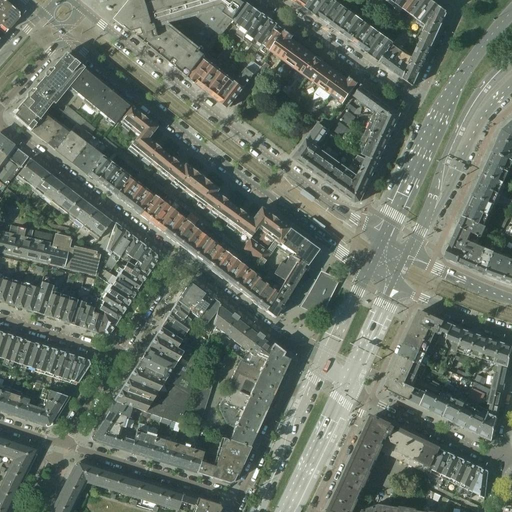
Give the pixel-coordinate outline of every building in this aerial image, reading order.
[(138,37),(137,38),(189,79),(205,58),(204,57),(205,56),(215,44),(223,51),(227,45),(219,38),(233,21),(234,22),(247,4),(241,0),(140,0),(132,2),(117,21),(132,34),(137,32),(138,37)] [(306,9),(312,0),(298,0),(297,3),(306,9)] [(313,15),(324,0),(312,0),(306,9),(313,15)] [(321,20),(334,2),(333,1),(331,0),(324,0),(313,15),(321,20)] [(410,0),(399,0),(396,5),(403,11),(410,0)] [(422,0),(410,0),(403,11),(411,16),(422,0)] [(432,2),(428,0),(422,0),(411,16),(418,21),(432,2)] [(0,31),(4,35),(18,18),(18,14),(4,2),(0,5),(0,31)] [(328,26),(342,7),(334,2),(321,20),(328,26)] [(440,8),(432,2),(418,21),(426,27),(440,8)] [(255,9),(247,4),(234,22),(242,28),(255,9)] [(342,7),(328,26),(335,31),(349,12),(342,7)] [(447,13),(440,8),(426,27),(425,28),(427,29),(425,33),(435,38),(447,13)] [(262,15),(255,9),(242,28),(238,33),(245,38),(249,33),(262,15)] [(349,12),(335,31),(343,37),(357,18),(349,12)] [(248,35),(246,39),(253,44),(270,21),(262,15),(249,33),(248,35)] [(357,18),(343,37),(351,42),(364,24),(357,18)] [(277,26),(270,21),(253,44),(260,49),(277,26)] [(388,21),(385,24),(392,29),(395,26),(388,21)] [(358,47),(372,29),(364,24),(351,42),(358,47)] [(287,33),(277,26),(260,49),(270,56),(272,53),(287,33)] [(365,53),(379,34),(374,31),(372,29),(358,47),(365,53)] [(293,37),(287,33),(272,53),(343,104),(357,84),(350,79),(348,82),(322,63),(323,62),(317,58),(316,59),(291,40),(293,37)] [(423,63),(435,38),(425,33),(424,35),(423,38),(413,59),(423,63)] [(379,34),(365,53),(373,58),(386,40),(379,34)] [(386,40),(373,58),(380,64),(392,47),(394,45),(386,40)] [(392,47),(380,64),(392,72),(404,52),(401,49),(399,52),(392,47)] [(404,52),(392,72),(403,80),(413,60),(406,57),(408,54),(404,52)] [(53,106),(68,88),(83,69),(81,68),(66,55),(64,54),(51,69),(53,70),(49,75),(45,79),(44,77),(33,90),(34,91),(27,99),(26,98),(15,111),(16,112),(12,116),(30,132),(44,113),(50,106),(51,104),(53,106)] [(205,58),(189,79),(197,85),(213,64),(205,58)] [(413,60),(403,80),(413,87),(423,63),(413,59),(413,60)] [(244,89),(254,76),(255,77),(261,68),(252,61),(246,69),(236,83),(244,89)] [(213,64),(197,85),(204,91),(221,70),(213,64)] [(260,81),(260,80),(267,71),(262,67),(261,68),(255,77),(260,81)] [(129,107),(107,89),(83,69),(68,88),(113,126),(117,121),(129,107)] [(221,70),(204,91),(212,97),(228,76),(221,70)] [(269,73),(267,71),(260,80),(262,82),(269,73)] [(219,103),(231,89),(236,83),(228,76),(212,97),(219,103)] [(229,108),(239,95),(244,89),(236,83),(231,89),(219,103),(226,108),(229,107),(229,108)] [(279,84),(275,89),(280,92),(284,87),(279,84)] [(375,97),(361,87),(361,88),(355,96),(368,106),(375,97)] [(291,93),(288,98),(296,104),(299,99),(291,93)] [(392,109),(375,97),(368,106),(376,113),(375,114),(383,113),(389,116),(392,109)] [(60,111),(53,106),(51,104),(50,106),(58,113),(60,111)] [(155,128),(146,121),(129,107),(117,121),(125,127),(120,133),(124,137),(129,131),(137,137),(128,148),(138,155),(148,142),(146,140),(155,128)] [(383,113),(375,114),(368,130),(389,140),(400,115),(392,109),(389,116),(383,113)] [(64,114),(62,112),(60,111),(58,113),(66,119),(67,117),(64,114)] [(315,111),(311,116),(320,122),(322,118),(323,117),(315,111)] [(44,113),(30,132),(38,138),(53,119),(44,113)] [(355,119),(346,113),(345,115),(349,118),(353,121),(355,119)] [(349,118),(345,115),(343,117),(347,119),(352,123),(353,121),(349,118)] [(72,121),(70,119),(67,117),(66,119),(74,126),(76,124),(75,123),(72,121)] [(347,119),(343,117),(341,120),(349,126),(352,123),(347,119)] [(53,119),(38,138),(46,145),(61,125),(53,119)] [(322,122),(320,125),(328,131),(329,132),(329,131),(331,128),(322,122)] [(352,131),(345,126),(340,122),(338,124),(350,133),(352,131)] [(105,147),(102,145),(99,143),(92,137),(90,135),(87,133),(84,130),(81,128),(78,126),(76,124),(74,126),(70,132),(68,134),(55,151),(70,163),(86,175),(90,170),(101,156),(107,149),(105,147)] [(305,168),(319,149),(315,146),(319,141),(321,142),(328,131),(320,125),(318,124),(293,159),(305,168)] [(350,133),(338,124),(337,126),(341,129),(342,130),(349,135),(350,133)] [(511,125),(510,124),(502,131),(499,138),(511,144),(511,125)] [(61,125),(46,145),(55,151),(68,134),(70,132),(61,125)] [(342,130),(341,129),(337,126),(335,128),(347,137),(349,135),(342,130)] [(347,137),(335,128),(333,130),(339,134),(345,140),(347,137)] [(389,140),(368,130),(363,141),(365,142),(363,146),(363,156),(367,157),(378,162),(389,140)] [(0,136),(0,153),(7,159),(17,166),(19,168),(27,158),(24,156),(0,136)] [(337,145),(339,141),(336,139),(335,138),(328,147),(333,150),(335,147),(337,145)] [(511,161),(511,159),(511,144),(499,138),(493,152),(511,161)] [(153,146),(148,142),(138,155),(155,169),(166,156),(159,151),(160,150),(154,145),(153,146)] [(324,182),(338,163),(319,149),(305,168),(324,182)] [(509,172),(511,165),(511,160),(511,161),(493,152),(488,163),(509,172)] [(17,166),(7,159),(0,153),(0,184),(5,188),(19,168),(17,166)] [(101,156),(90,170),(86,175),(96,182),(110,163),(101,156)] [(170,160),(166,156),(155,169),(172,181),(181,169),(176,165),(177,164),(171,159),(170,160)] [(360,203),(377,164),(378,162),(367,157),(367,159),(359,156),(348,170),(338,163),(324,182),(355,204),(360,203)] [(39,167),(29,159),(15,179),(24,186),(26,184),(39,167)] [(110,163),(96,182),(105,190),(120,171),(110,163)] [(504,183),(509,173),(509,172),(488,163),(483,174),(504,183)] [(184,166),(181,169),(172,181),(205,207),(214,194),(216,191),(210,186),(210,185),(191,170),(190,171),(184,166)] [(39,167),(26,184),(24,186),(33,193),(35,190),(48,174),(39,167)] [(120,171),(105,190),(115,197),(129,178),(120,171)] [(48,174),(35,190),(33,193),(41,199),(55,179),(48,174)] [(504,183),(483,174),(478,185),(499,194),(504,183)] [(129,178),(115,197),(131,209),(145,190),(129,178)] [(55,179),(41,199),(49,205),(64,186),(55,179)] [(494,205),(499,194),(478,185),(473,195),(494,205)] [(64,186),(49,205),(56,211),(71,191),(64,186)] [(8,190),(5,193),(14,200),(16,196),(8,190)] [(145,190),(131,209),(139,216),(154,196),(145,190)] [(71,191),(56,211),(65,217),(79,198),(71,191)] [(182,191),(180,194),(184,197),(187,199),(189,197),(182,191)] [(220,198),(214,194),(205,207),(222,220),(231,207),(226,203),(226,202),(220,197),(220,198)] [(169,208),(170,206),(174,201),(172,200),(166,195),(161,202),(146,221),(154,227),(169,208)] [(494,205),(473,195),(468,206),(489,216),(494,205)] [(25,203),(16,196),(14,200),(23,207),(25,203)] [(146,221),(161,202),(154,196),(139,216),(146,221)] [(79,198),(65,217),(73,223),(87,204),(79,198)] [(40,200),(34,208),(40,213),(46,205),(40,200)] [(182,207),(179,205),(174,201),(170,206),(178,212),(182,207)] [(33,209),(25,203),(23,207),(30,213),(33,209)] [(87,204),(73,223),(80,229),(95,210),(87,204)] [(484,227),(489,216),(468,206),(463,217),(484,227)] [(237,211),(231,207),(222,220),(239,234),(250,220),(244,216),(244,215),(238,210),(237,211)] [(162,233),(177,214),(169,208),(154,227),(162,233)] [(41,215),(33,209),(30,213),(38,219),(41,215)] [(288,229),(271,217),(260,209),(251,221),(250,220),(239,234),(241,235),(238,240),(244,245),(248,240),(249,239),(256,229),(274,241),(277,244),(288,229)] [(95,210),(80,229),(88,235),(102,215),(95,210)] [(171,240),(184,222),(180,218),(181,216),(177,213),(177,214),(162,233),(171,240)] [(198,220),(192,215),(190,214),(184,222),(171,240),(179,246),(193,227),(198,220)] [(48,221),(41,215),(38,219),(46,224),(48,221)] [(102,215),(88,235),(96,241),(111,222),(102,215)] [(486,228),(484,227),(463,217),(458,227),(481,237),(482,238),(486,228)] [(187,252),(203,232),(202,231),(206,226),(205,226),(199,221),(198,220),(193,227),(179,246),(187,252)] [(109,256),(125,233),(114,224),(105,249),(109,252),(107,255),(109,256)] [(0,253),(94,276),(97,262),(98,256),(94,255),(95,253),(73,248),(73,250),(69,249),(71,236),(56,232),(55,236),(52,248),(49,247),(52,236),(50,235),(34,232),(33,239),(30,239),(32,231),(10,225),(8,233),(0,231),(0,253)] [(467,268),(477,245),(479,240),(481,237),(458,227),(446,255),(448,259),(467,268)] [(73,232),(69,228),(68,229),(66,232),(71,234),(71,236),(74,238),(76,235),(73,232)] [(495,233),(491,242),(496,245),(499,240),(503,242),(506,237),(500,234),(502,230),(496,228),(494,232),(495,233)] [(223,236),(214,229),(212,231),(213,231),(210,235),(216,239),(215,240),(217,243),(223,236)] [(288,229),(277,244),(274,247),(275,248),(287,255),(306,267),(317,251),(288,229)] [(203,232),(187,252),(194,258),(209,239),(205,235),(206,234),(203,232)] [(117,262),(119,258),(132,238),(125,233),(109,256),(106,264),(105,267),(106,268),(104,271),(109,274),(111,272),(112,270),(117,262)] [(227,239),(223,236),(217,243),(222,246),(225,241),(227,239)] [(131,260),(141,245),(132,238),(119,258),(123,261),(126,257),(131,260)] [(209,239),(194,258),(202,264),(218,243),(214,240),(213,242),(209,239)] [(271,254),(266,251),(249,239),(248,240),(244,245),(240,250),(246,254),(259,264),(263,267),(271,254)] [(218,243),(202,264),(210,270),(224,251),(220,247),(221,246),(218,243)] [(141,245),(131,260),(137,263),(133,268),(137,271),(149,251),(141,245)] [(477,245),(467,268),(476,272),(486,249),(477,245)] [(486,249),(476,272),(486,276),(494,253),(495,253),(486,249)] [(224,251),(210,270),(217,276),(232,257),(233,255),(230,253),(229,255),(227,254),(229,252),(226,250),(224,251)] [(155,256),(149,251),(137,271),(146,276),(156,260),(155,256)] [(494,253),(486,276),(495,279),(504,255),(500,253),(499,255),(494,253)] [(281,288),(265,312),(274,319),(306,267),(287,255),(282,264),(280,263),(273,274),(275,276),(272,280),(281,288)] [(504,255),(495,279),(504,283),(511,262),(511,260),(508,259),(509,257),(504,255)] [(137,263),(131,260),(126,257),(123,261),(120,266),(124,268),(127,264),(133,268),(137,263)] [(226,282),(240,264),(241,262),(238,259),(236,261),(232,257),(217,276),(226,282)] [(233,288),(248,270),(243,266),(244,264),(247,260),(245,258),(241,262),(240,264),(226,282),(233,288)] [(146,276),(137,271),(133,268),(127,264),(124,268),(120,266),(118,269),(141,284),(146,276)] [(260,270),(263,267),(259,264),(257,267),(255,271),(257,273),(260,270)] [(141,284),(118,269),(115,273),(119,276),(117,280),(136,292),(141,284)] [(248,270),(233,288),(241,294),(256,274),(253,271),(252,273),(248,270)] [(272,280),(260,270),(257,273),(257,274),(256,274),(241,294),(265,312),(281,288),(272,280)] [(321,277),(315,287),(328,294),(333,282),(321,277)] [(0,302),(4,303),(11,281),(5,279),(2,278),(0,284),(0,302)] [(44,317),(53,287),(55,281),(42,278),(41,283),(38,290),(31,313),(44,317)] [(136,292),(117,280),(116,279),(111,286),(131,299),(136,292)] [(11,281),(4,303),(13,306),(20,284),(11,281)] [(189,282),(176,302),(189,312),(195,303),(197,304),(204,294),(189,282)] [(22,309),(29,287),(20,284),(13,306),(22,309)] [(131,299),(111,286),(106,294),(126,307),(131,299)] [(31,313),(38,290),(32,287),(29,287),(22,309),(31,313)] [(52,319),(60,295),(56,294),(57,288),(53,287),(44,317),(52,319)] [(77,328),(85,303),(89,292),(90,289),(81,287),(76,301),(69,325),(77,328)] [(315,287),(309,297),(323,304),(328,294),(315,287)] [(60,322),(70,293),(65,291),(63,297),(60,295),(52,319),(60,322)] [(87,331),(92,313),(97,298),(89,292),(85,303),(77,328),(87,331)] [(69,325),(76,301),(73,299),(74,294),(70,293),(60,322),(69,325)] [(126,307),(106,294),(102,301),(104,303),(122,314),(126,307)] [(211,299),(204,294),(197,304),(191,313),(195,316),(192,320),(195,322),(211,299)] [(309,297),(303,307),(319,314),(323,304),(309,297)] [(220,305),(211,299),(195,322),(195,323),(198,326),(201,321),(205,324),(220,305)] [(176,302),(170,313),(186,326),(189,321),(185,318),(189,312),(176,302)] [(122,314),(104,303),(99,310),(103,313),(117,321),(122,314)] [(242,322),(220,305),(205,324),(202,329),(207,332),(212,325),(215,328),(210,334),(225,346),(242,322)] [(420,312),(415,323),(439,334),(440,331),(444,323),(420,312)] [(102,316),(92,313),(87,331),(97,334),(102,316)] [(117,321),(103,313),(102,316),(97,334),(104,336),(108,335),(117,321)] [(186,326),(170,313),(165,320),(185,335),(195,341),(199,336),(191,329),(186,326)] [(185,335),(165,320),(159,328),(180,342),(185,345),(188,340),(183,337),(185,335)] [(260,336),(242,322),(225,346),(240,359),(244,357),(247,353),(260,336)] [(415,323),(410,334),(434,345),(439,334),(415,323)] [(464,332),(444,323),(440,331),(448,335),(446,339),(459,345),(464,332)] [(159,328),(153,338),(175,350),(180,342),(159,328)] [(470,354),(476,336),(464,332),(459,345),(457,350),(470,354)] [(410,334),(405,345),(429,356),(434,345),(410,334)] [(7,367),(16,339),(7,336),(0,357),(0,358),(4,360),(2,366),(3,366),(7,367)] [(260,336),(247,353),(244,357),(240,359),(241,361),(239,361),(234,373),(274,391),(288,361),(269,352),(272,346),(260,336)] [(481,359),(488,340),(476,336),(470,354),(481,359)] [(153,338),(147,348),(175,363),(181,353),(175,350),(153,338)] [(17,364),(24,341),(16,339),(7,367),(11,368),(13,363),(17,364)] [(195,345),(188,340),(185,345),(193,350),(195,345)] [(496,363),(501,344),(488,340),(481,359),(496,363)] [(26,367),(33,344),(24,341),(17,364),(21,366),(19,371),(24,373),(26,367)] [(42,347),(33,344),(26,367),(34,370),(42,347)] [(508,365),(511,349),(511,347),(501,344),(496,363),(499,364),(508,365)] [(405,345),(400,356),(424,367),(429,356),(405,345)] [(51,350),(42,347),(34,370),(44,373),(51,350)] [(179,424),(202,354),(195,351),(190,358),(184,368),(181,366),(175,363),(147,348),(139,360),(133,369),(162,383),(167,386),(171,388),(169,392),(163,400),(160,406),(155,404),(150,402),(120,391),(112,403),(135,410),(136,410),(144,413),(160,418),(179,424)] [(60,353),(51,350),(44,373),(53,376),(60,353)] [(68,356),(60,353),(53,376),(61,379),(68,356)] [(77,359),(68,356),(61,379),(70,382),(77,359)] [(395,367),(415,376),(419,378),(424,367),(400,356),(395,367)] [(184,368),(190,358),(187,357),(184,361),(181,366),(184,368)] [(87,362),(77,359),(70,382),(76,384),(88,366),(87,362)] [(508,365),(499,364),(496,374),(494,374),(491,390),(503,392),(508,365)] [(204,367),(202,374),(214,378),(216,371),(204,367)] [(384,389),(401,397),(409,380),(412,382),(415,376),(395,367),(384,389)] [(457,373),(467,377),(469,372),(459,367),(457,373)] [(133,369),(126,381),(156,393),(162,383),(133,369)] [(274,391),(234,373),(221,402),(260,421),(274,391)] [(214,378),(202,374),(199,381),(212,385),(214,378)] [(474,381),(484,385),(486,379),(485,379),(484,381),(480,380),(482,377),(477,375),(474,381)] [(417,405),(428,382),(419,378),(415,376),(412,382),(409,380),(401,397),(417,405)] [(432,412),(444,387),(445,385),(438,381),(436,386),(434,385),(435,383),(429,380),(428,382),(417,405),(432,412)] [(126,381),(120,391),(150,402),(156,393),(126,381)] [(212,385),(199,381),(197,387),(210,391),(212,385)] [(484,394),(486,389),(474,383),(472,388),(484,394)] [(1,387),(0,390),(0,412),(2,413),(10,390),(1,387)] [(210,391),(197,387),(195,394),(208,398),(210,391)] [(444,387),(432,412),(443,418),(456,393),(444,387)] [(10,390),(2,413),(12,416),(20,393),(10,390)] [(62,407),(68,398),(48,391),(44,390),(41,400),(62,407)] [(503,392),(491,390),(486,411),(488,412),(498,414),(503,392)] [(20,393),(12,416),(21,419),(26,404),(27,401),(29,396),(20,393)] [(456,393),(443,418),(455,424),(467,398),(456,393)] [(470,393),(467,398),(479,404),(480,404),(483,398),(470,393)] [(208,398),(195,394),(193,401),(205,405),(208,398)] [(467,398),(455,424),(467,429),(478,407),(479,404),(467,398)] [(41,400),(38,408),(38,409),(39,409),(57,415),(62,407),(41,400)] [(205,405),(193,401),(191,407),(203,411),(205,405)] [(260,421),(221,402),(218,408),(226,425),(234,428),(228,441),(248,448),(260,421)] [(112,403),(107,411),(129,418),(132,419),(135,410),(112,403)] [(38,408),(26,404),(21,419),(34,423),(39,409),(38,409),(38,408)] [(203,411),(191,407),(189,414),(201,418),(203,411)] [(478,407),(467,429),(479,435),(486,419),(483,417),(486,411),(478,407)] [(57,415),(39,409),(34,423),(47,428),(50,426),(57,415)] [(160,418),(144,413),(136,410),(135,414),(159,422),(160,421),(160,418)] [(101,420),(124,428),(126,428),(129,418),(107,411),(101,420)] [(488,412),(486,411),(483,417),(486,419),(479,435),(492,441),(493,438),(498,414),(488,412)] [(201,418),(189,414),(187,421),(199,425),(201,418)] [(369,473),(372,468),(375,460),(376,461),(381,452),(427,474),(439,449),(372,417),(328,511),(361,511),(362,509),(356,506),(358,501),(357,500),(363,488),(364,488),(367,481),(371,473),(369,473)] [(179,424),(160,418),(160,421),(178,427),(179,424)] [(120,438),(124,428),(101,420),(95,430),(120,438)] [(199,431),(179,424),(178,427),(198,434),(199,431)] [(117,449),(120,438),(95,430),(90,438),(91,441),(117,449)] [(138,430),(134,442),(131,454),(141,457),(148,433),(138,430)] [(148,433),(141,457),(150,460),(158,436),(148,433)] [(158,436),(150,460),(160,463),(168,439),(158,436)] [(131,454),(134,442),(120,438),(117,449),(131,454)] [(248,448),(228,441),(220,438),(218,447),(244,457),(248,448)] [(11,459),(17,443),(6,439),(1,456),(10,459),(11,459)] [(170,466),(177,442),(168,439),(160,463),(170,466)] [(177,442),(170,466),(180,469),(187,445),(177,442)] [(35,451),(35,449),(17,443),(11,459),(13,460),(35,451)] [(187,445),(180,469),(189,472),(196,448),(187,445)] [(244,457),(218,447),(215,456),(240,466),(244,457)] [(204,451),(196,448),(189,472),(197,474),(201,460),(204,451)] [(450,455),(440,450),(430,473),(437,476),(433,485),(436,487),(450,455)] [(28,469),(36,452),(35,451),(13,460),(14,462),(28,469)] [(460,460),(450,455),(436,487),(439,488),(443,479),(450,482),(460,460)] [(240,466),(215,456),(212,466),(236,474),(240,466)] [(236,474),(212,466),(207,464),(208,461),(206,460),(205,461),(201,460),(197,474),(229,484),(232,482),(236,474)] [(459,487),(470,464),(460,460),(450,482),(456,485),(459,487)] [(23,478),(28,469),(14,462),(13,462),(8,471),(23,478)] [(84,477),(88,465),(79,462),(75,464),(69,475),(86,484),(86,483),(84,477)] [(468,491),(479,468),(470,464),(459,487),(468,491)] [(99,469),(88,465),(84,477),(86,483),(94,485),(99,469)] [(488,472),(479,468),(468,491),(464,500),(469,502),(473,493),(485,499),(488,472)] [(105,489),(110,472),(99,469),(94,485),(105,489)] [(18,489),(23,478),(8,471),(3,482),(18,489)] [(116,492),(121,475),(110,472),(105,489),(116,492)] [(80,494),(86,484),(69,475),(64,486),(80,494)] [(126,495),(131,479),(121,475),(116,492),(126,495)] [(137,499),(142,482),(131,479),(126,495),(137,499)] [(0,492),(13,499),(18,489),(3,482),(0,487),(0,492)] [(147,502),(152,485),(142,482),(137,499),(147,502)] [(158,505),(163,489),(152,485),(147,502),(158,505)] [(75,504),(80,494),(64,486),(59,496),(75,504)] [(175,510),(180,494),(163,489),(158,505),(175,510)] [(0,506),(8,510),(13,499),(0,492),(0,506)] [(197,506),(199,500),(180,494),(175,510),(176,511),(179,511),(179,510),(181,511),(185,511),(187,505),(191,506),(197,506)] [(65,511),(71,511),(75,504),(59,496),(54,506),(65,511)] [(218,506),(199,500),(197,506),(209,511),(218,511),(220,509),(218,506)]
